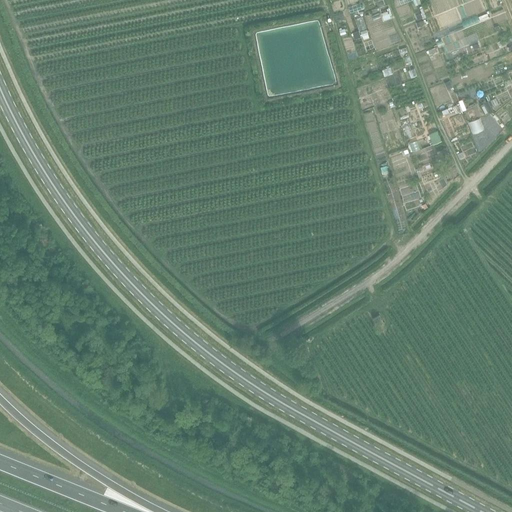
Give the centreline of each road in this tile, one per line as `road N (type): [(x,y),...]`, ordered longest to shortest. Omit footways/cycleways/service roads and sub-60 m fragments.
road 1 (primary): [(491,511),(215,359),(82,228),(0,81)]
road 2 (track): [(285,327),(244,336),(140,238),(70,144),(2,0)]
road 3 (unclassified): [(511,143),(369,282),(285,327)]
road 4 (motorway): [(156,511),(74,460),(0,397)]
road 5 (motorway): [(123,511),(0,462)]
